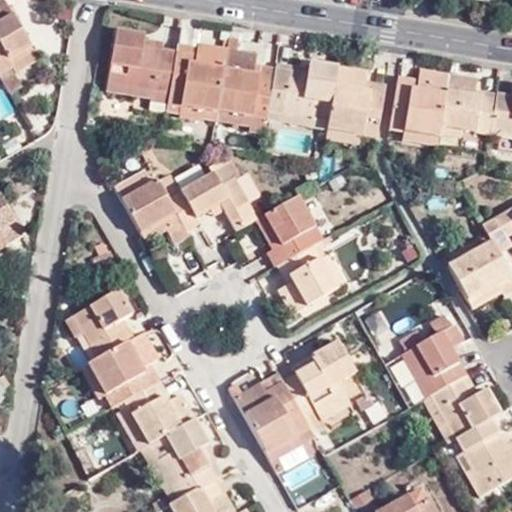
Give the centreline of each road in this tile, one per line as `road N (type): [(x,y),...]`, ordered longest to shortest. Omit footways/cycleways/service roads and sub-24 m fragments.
road 1 (residential): [(7,511),(65,132)]
road 2 (residential): [(511,51),(196,0)]
road 3 (residential): [(208,390),(269,355),(232,281),(164,314)]
road 4 (residential): [(164,314),(65,132)]
road 5 (residential): [(277,511),(208,390)]
road 6 (residential): [(65,132),(89,0)]
